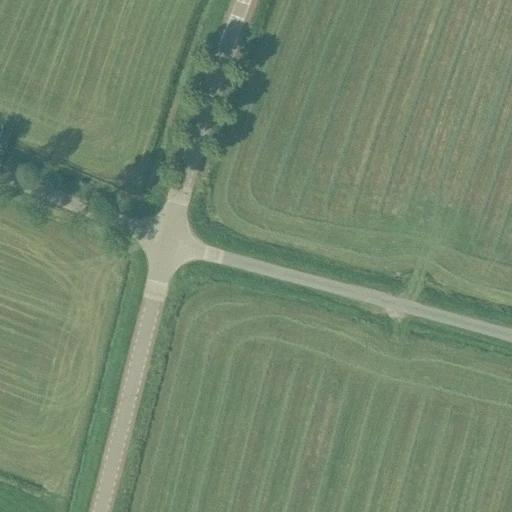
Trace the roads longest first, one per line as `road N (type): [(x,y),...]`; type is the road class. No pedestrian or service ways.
road 1 (unclassified): [(511,333),(166,240)]
road 2 (tertiary): [(97,511),(166,240)]
road 3 (tertiary): [(166,240),(243,0)]
road 4 (unclassified): [(166,240),(0,174)]
